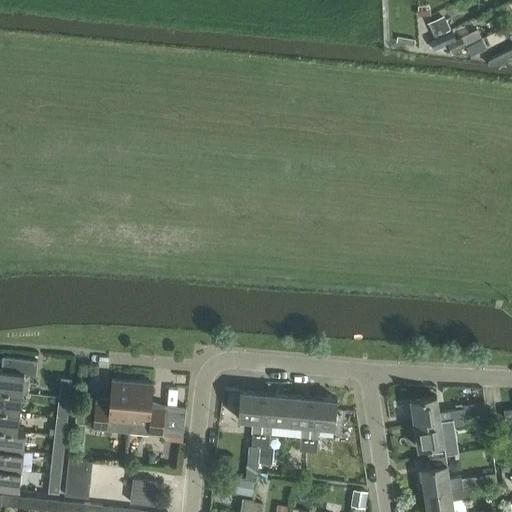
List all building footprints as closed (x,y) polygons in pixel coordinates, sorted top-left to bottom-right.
[(435,34),(451,27),(444,13),(429,20),(435,34)] [(466,47),(465,45),(462,36),(448,43),(452,54),(466,47)] [(465,45),(466,47),(470,55),(487,47),(482,37),(465,45)] [(511,48),(489,60),(488,64),(498,66),(511,58),(511,48)] [(0,385),(26,388),(27,379),(22,379),(22,374),(34,375),(36,360),(2,356),(0,370),(0,369),(0,385)] [(60,392),(70,393),(72,378),(61,377),(60,392)] [(92,427),(106,428),(127,430),(131,380),(110,378),(108,402),(94,401),(92,427)] [(152,381),(131,380),(127,430),(162,433),(164,407),(150,406),(152,381)] [(26,388),(0,385),(0,405),(18,407),(20,393),(25,394),(26,388)] [(253,432),(252,445),(259,446),(264,392),(240,390),(237,418),(252,420),(251,432),(253,432)] [(70,393),(60,392),(57,412),(68,414),(70,393)] [(286,422),(288,395),(264,392),(259,446),(261,446),(269,447),(270,433),(272,433),(273,421),(286,422)] [(288,395),(286,422),(302,424),(300,449),(307,450),(312,397),(288,395)] [(436,395),(411,399),(415,424),(440,421),(453,419),(466,417),(465,415),(464,407),(438,410),(436,395)] [(337,399),(312,397),(307,450),(317,450),(319,425),(334,427),(337,399)] [(484,400),(464,403),(464,407),(465,415),(485,412),(484,400)] [(78,401),(77,419),(92,419),(93,402),(78,401)] [(18,407),(0,405),(0,424),(16,427),(18,407)] [(68,414),(57,412),(55,431),(66,433),(68,414)] [(466,417),(453,419),(454,426),(467,424),(466,417)] [(440,421),(415,424),(418,448),(428,446),(429,456),(445,454),(440,421)] [(16,427),(0,424),(0,445),(22,448),(24,431),(16,430),(16,427)] [(66,433),(55,431),(53,452),(63,453),(66,433)] [(450,455),(466,453),(464,438),(448,440),(450,455)] [(22,448),(0,445),(0,464),(20,467),(22,448)] [(250,445),(247,477),(258,478),(259,462),(260,457),(261,446),(259,446),(252,445),(250,445)] [(260,457),(259,462),(273,463),(274,447),(269,447),(261,446),(260,457)] [(63,453),(53,452),(51,471),(61,472),(63,453)] [(431,466),(421,468),(425,492),(467,485),(476,484),(494,481),(497,481),(496,472),(493,472),(474,475),(448,478),(446,464),(449,464),(447,453),(445,454),(429,456),(431,466)] [(68,469),(92,472),(93,460),(70,457),(68,469)] [(20,467),(0,464),(0,486),(18,489),(20,467)] [(67,481),(90,484),(92,472),(68,469),(67,481)] [(61,472),(51,471),(48,491),(59,492),(61,472)] [(221,474),(219,489),(236,492),(253,495),(255,480),(239,477),(221,474)] [(133,489),(157,492),(158,480),(134,477),(133,489)] [(90,484),(67,481),(66,493),(89,496),(90,484)] [(452,511),(453,511),(451,498),(468,496),(467,485),(425,492),(427,511),(452,511)] [(157,492),(133,489),(132,500),(155,503),(157,492)] [(354,489),(351,505),(366,508),(368,492),(354,489)] [(5,493),(4,504),(23,506),(24,495),(5,493)] [(24,495),(23,506),(42,508),(43,498),(24,495)] [(43,498),(42,508),(61,510),(63,500),(43,498)] [(251,511),(253,500),(245,499),(242,511),(251,511)] [(63,500),(61,510),(78,511),(80,511),(82,502),(63,500)] [(253,500),(251,511),(260,511),(262,501),(253,500)] [(82,502),(80,511),(99,511),(101,504),(82,502)] [(276,511),(286,511),(288,505),(278,503),(276,511)]
